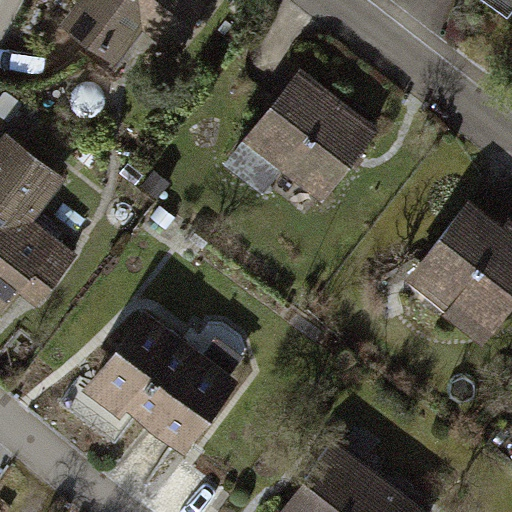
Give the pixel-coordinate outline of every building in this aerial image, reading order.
[(203,0),(78,0),(80,1),(65,19),(97,44),(127,5),(172,40),(203,0)] [(375,128),(300,70),(238,149),(265,170),(278,154),(325,191),(375,128)] [(59,174),(10,136),(0,148),(0,300),(3,303),(22,279),(43,295),(73,255),(25,218),(59,174)] [(511,224),(507,231),(468,201),(418,265),(456,295),(447,306),(484,334),(511,297),(511,224)] [(229,377),(144,315),(99,374),(128,397),(126,401),(159,425),(162,421),(184,438),(229,377)] [(422,511),(331,442),(306,475),(309,477),(283,511),(422,511)]
